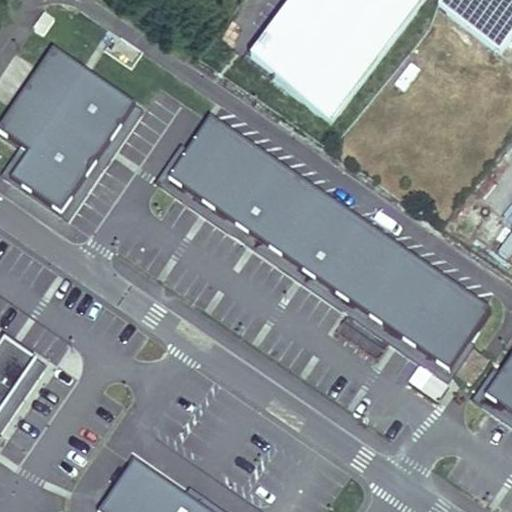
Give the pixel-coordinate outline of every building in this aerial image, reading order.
[(298,0),(251,62),(332,124),(426,0),(298,0)] [(511,0),(444,0),(438,9),(500,56),(511,40),(511,0)] [(33,28),(44,36),(56,21),(45,12),(33,28)] [(55,50),(0,129),(0,131),(30,153),(11,179),(62,215),(137,107),(55,50)] [(137,107),(62,215),(71,221),(146,113),(137,107)] [(491,314),(212,120),(207,126),(169,181),(448,375),(491,314)] [(448,375),(169,181),(163,190),(442,384),(448,375)] [(0,412),(37,360),(0,334),(0,412)] [(511,359),(484,400),(511,419),(511,359)] [(0,412),(0,436),(48,368),(37,360),(0,412)] [(511,419),(484,400),(478,409),(511,432),(511,419)] [(135,464),(100,511),(203,511),(184,498),(135,464)] [(221,511),(190,490),(184,498),(203,511),(221,511)]
